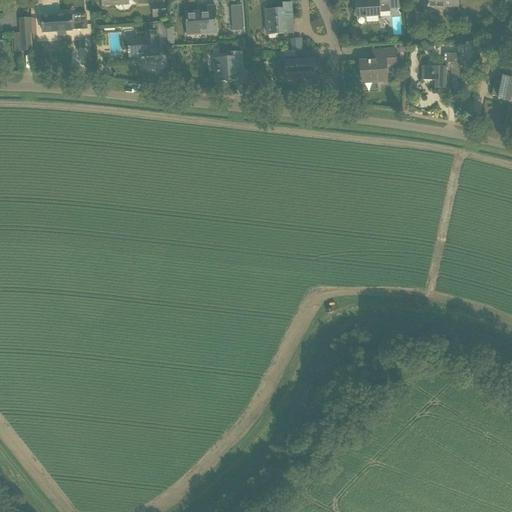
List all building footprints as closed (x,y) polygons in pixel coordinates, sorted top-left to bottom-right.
[(356,7),(357,17),(380,16),(380,11),(389,11),(389,10),(388,1),(398,0),(397,0),(352,0),(353,7),(356,7)] [(459,6),(458,0),(428,0),(428,10),(445,10),(445,6),(459,6)] [(266,11),(265,11),(267,35),(293,33),(293,24),(292,3),(266,5),(266,11)] [(153,19),(166,18),(165,5),(153,6),(152,6),(153,19)] [(208,14),(186,15),(187,33),(208,31),(209,34),(217,34),(215,6),(207,7),(208,14)] [(241,6),(227,7),(229,30),(243,29),(241,6)] [(416,23),(414,9),(406,9),(407,24),(416,23)] [(42,17),(43,32),(80,30),(79,15),(42,17)] [(495,21),(491,39),(500,40),(503,23),(495,21)] [(157,32),(146,33),(136,33),(137,41),(121,42),(122,51),(127,51),(127,54),(129,54),(129,58),(138,57),(138,55),(151,54),(151,57),(161,56),(160,37),(157,37),(157,32)] [(32,50),(31,33),(21,34),(22,51),(32,50)] [(302,38),(292,38),(292,34),(287,34),(288,49),(302,48),(302,38)] [(377,83),(387,82),(386,65),(396,64),(395,49),(373,51),(373,61),(360,62),(361,84),(362,84),(362,81),(377,80),(377,83)] [(214,59),(215,82),(236,80),(235,72),(242,72),(240,53),(229,53),(229,58),(214,59)] [(459,80),(460,54),(444,53),(444,62),(446,62),(445,68),(423,67),(422,80),(436,81),(435,88),(451,89),(452,79),(459,80)] [(303,74),(303,85),(317,84),(315,60),(285,62),(286,75),(303,74)] [(510,102),(510,101),(510,99),(511,99),(511,78),(502,76),(501,82),(495,81),(492,95),(499,97),(498,99),(510,102)]
